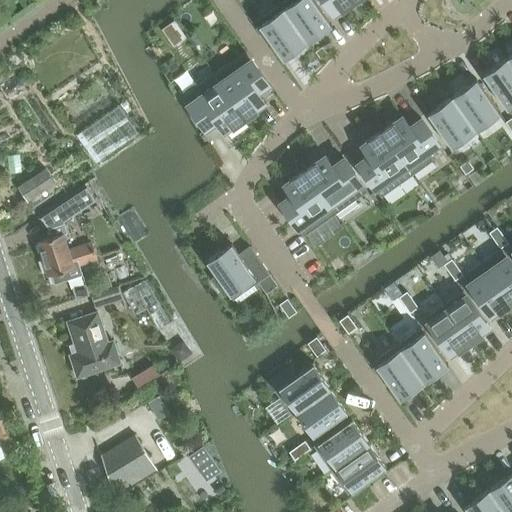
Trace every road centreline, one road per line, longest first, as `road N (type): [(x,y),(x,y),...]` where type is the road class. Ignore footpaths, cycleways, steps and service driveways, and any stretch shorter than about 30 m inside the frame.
road 1 (tertiary): [(80,511),(0,267)]
road 2 (residential): [(300,112),(379,92),(468,39)]
road 3 (residential): [(403,0),(351,45),(300,112)]
road 4 (residential): [(300,112),(219,0)]
road 5 (residential): [(511,356),(415,452)]
